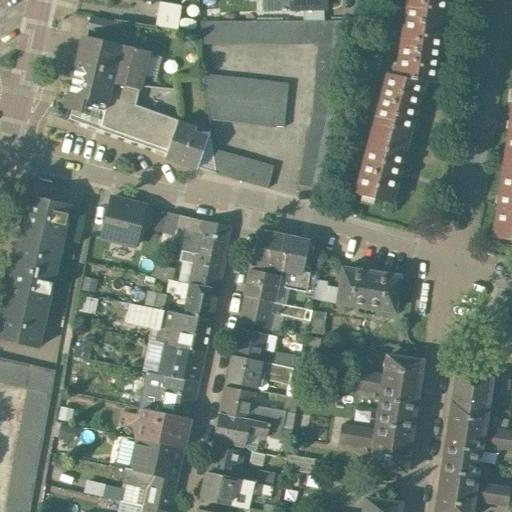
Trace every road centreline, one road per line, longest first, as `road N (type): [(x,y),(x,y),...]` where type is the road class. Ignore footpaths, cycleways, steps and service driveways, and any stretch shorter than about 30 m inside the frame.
road 1 (residential): [(184,511),(247,205)]
road 2 (residential): [(490,0),(452,266)]
road 3 (residential): [(452,266),(416,511)]
road 4 (residential): [(17,125),(247,205)]
road 5 (residential): [(247,205),(452,266)]
road 6 (residential): [(17,125),(34,0)]
